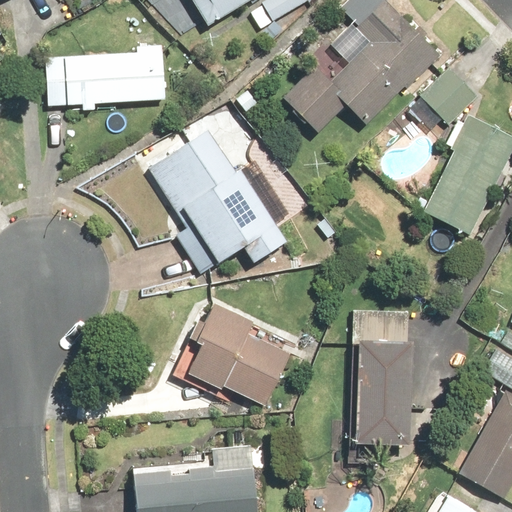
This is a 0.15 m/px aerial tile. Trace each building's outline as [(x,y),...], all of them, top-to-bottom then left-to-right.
[(189,0),(207,29),(254,0),(189,0)] [(267,0),(260,4),(270,21),(308,0),(267,0)] [(313,69),(280,100),(316,138),(346,110),(362,127),(442,53),(391,0),(346,0),(343,3),(360,20),(356,23),(375,43),(329,86),(313,69)] [(137,52),(43,56),(45,105),(81,103),(81,110),(93,109),(93,103),(164,100),(162,45),(136,46),(137,52)] [(477,97),(448,68),(418,98),(447,127),(477,97)] [(452,152),(421,214),(469,238),(511,152),(511,138),(466,116),(449,151),(452,152)] [(207,129),(147,168),(185,227),(174,234),(200,273),(241,246),(253,264),(287,242),(239,168),(234,171),(207,129)] [(252,320),(212,300),(193,340),(199,343),(185,372),(218,388),(220,384),(263,406),(290,353),(247,331),(252,320)] [(408,444),(410,312),(355,311),(353,443),(408,444)] [(511,356),(495,346),(480,372),(507,388),(511,391),(511,356)] [(511,393),(505,389),(456,472),(504,500),(511,486),(511,393)] [(130,471),(133,511),(257,511),(253,461),(250,462),(249,445),(211,448),(212,465),(130,471)] [(476,511),(447,494),(436,511),(476,511)]
